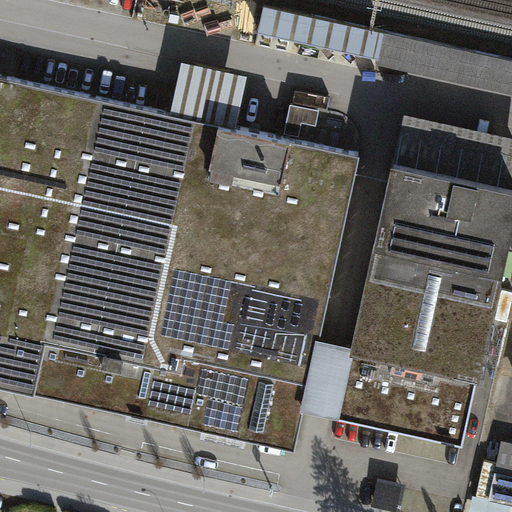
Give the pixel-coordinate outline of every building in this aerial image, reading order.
[(385,30),(264,3),(259,28),(379,55),(380,50),(385,30)] [(511,58),(385,30),(380,50),(511,79),(511,58)] [(0,388),(293,452),(359,150),(0,71),(0,388)] [(319,108),(305,105),(301,119),(316,122),(319,108)] [(511,214),(511,133),(406,111),(338,415),(462,442),(511,214)] [(511,440),(503,438),(490,496),(511,500),(511,440)]
